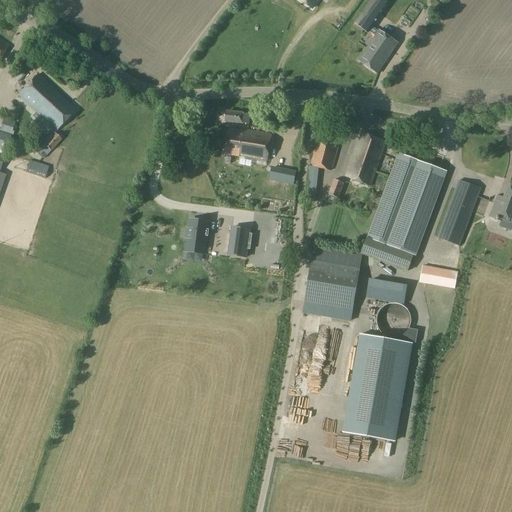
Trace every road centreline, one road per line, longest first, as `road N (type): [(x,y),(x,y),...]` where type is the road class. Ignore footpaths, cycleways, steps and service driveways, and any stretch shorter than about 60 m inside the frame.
road 1 (unclassified): [(511,124),(296,99),(173,98),(142,86),(66,31),(28,20)]
road 2 (unknown): [(287,437),(381,464),(400,457),(426,331),(415,278),(454,176),(452,117)]
